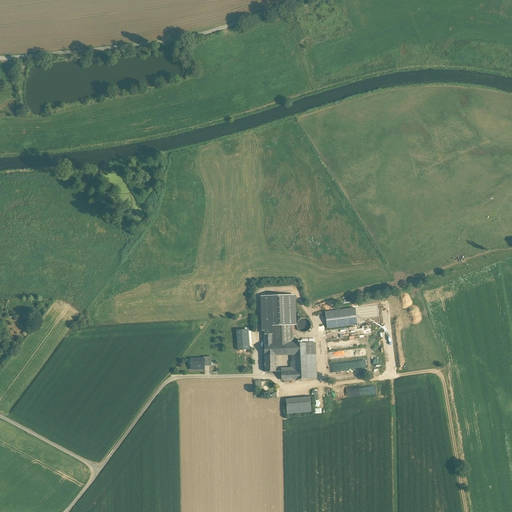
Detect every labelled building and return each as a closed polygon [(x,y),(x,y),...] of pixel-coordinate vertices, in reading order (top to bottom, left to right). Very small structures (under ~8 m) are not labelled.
[(294,296),(262,297),(263,331),(266,331),(266,334),(272,334),(271,326),(291,325),(295,325),(294,296)] [(355,308),(325,312),(327,328),(357,325),(355,308)] [(311,328),(311,325),(310,322),(309,320),(306,319),(304,318),(301,319),(299,320),(297,323),(297,325),(297,328),(299,330),(301,332),(304,333),(307,332),(309,330),(311,328)] [(291,325),(271,326),(272,334),(272,344),(292,343),(291,325)] [(370,325),(326,331),(327,340),(371,334),(370,325)] [(251,332),(243,333),(244,345),(252,345),(251,332)] [(357,339),(327,343),(328,350),(358,347),(357,339)] [(272,344),(264,344),(264,356),(276,355),(294,355),(294,343),(292,343),(272,344)] [(306,343),(294,343),(294,355),(295,371),(296,380),(307,379),(307,363),(306,343)] [(315,343),(306,343),(307,363),(316,363),(315,343)] [(363,348),(328,353),(329,361),(364,356),(363,348)] [(276,355),(264,356),(265,372),(276,372),(276,355)] [(204,359),(191,359),(191,369),(204,369),(204,366),(211,366),(211,363),(208,363),(208,357),(204,357),(204,359)] [(365,359),(330,363),(330,371),(366,366),(365,359)] [(316,363),(307,363),(307,379),(317,379),(316,363)] [(366,368),(331,373),(332,381),(367,376),(366,368)] [(295,371),(281,371),(282,380),(296,380),(295,371)] [(351,388),(327,390),(327,397),(352,396),(351,388)] [(310,397),(286,399),(287,414),(311,412),(310,397)]
